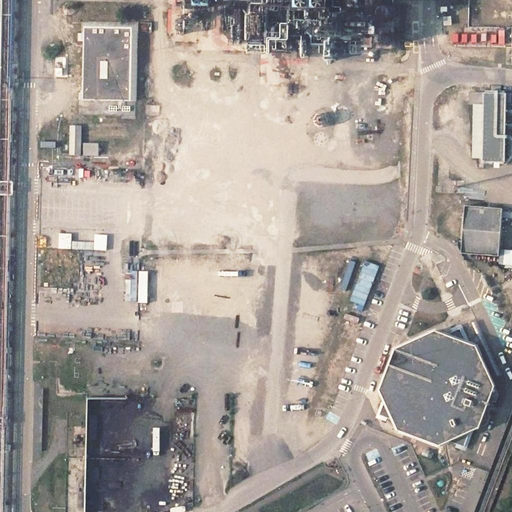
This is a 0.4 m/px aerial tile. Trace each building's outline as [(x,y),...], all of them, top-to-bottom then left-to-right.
[(308,58),(395,57),(394,0),(179,0),(180,28),(230,28),(230,45),(243,45),(243,58),(308,58)] [(132,31),(73,29),(71,99),(131,100),(132,31)] [(508,94),(486,94),(484,162),(505,163),(508,94)] [(82,126),(70,126),(71,156),(82,156),(82,126)] [(394,352),(381,395),(401,432),(444,445),(481,425),(494,382),(474,345),(431,332),(394,352)] [(336,463),(328,466),(331,472),(339,469),(336,463)]
